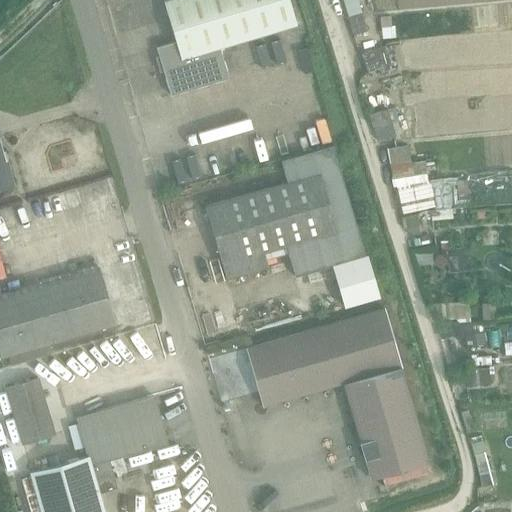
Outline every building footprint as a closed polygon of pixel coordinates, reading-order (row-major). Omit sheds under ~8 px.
[(163,0),(174,42),(157,48),(170,94),(227,78),(218,47),(296,25),(289,0),(163,0)] [(358,0),(343,0),(353,35),(367,31),(358,0)] [(389,14),(378,15),(379,27),(380,26),(390,25),(389,14)] [(390,25),(380,26),(381,38),(395,37),(394,25),(390,25)] [(384,46),(360,54),(366,72),(390,64),(384,46)] [(289,124),(318,118),(316,107),(287,113),(289,124)] [(378,112),(369,115),(373,130),(383,127),(378,112)] [(383,127),(373,130),(377,140),(396,136),(392,124),(383,127)] [(286,183),(206,205),(226,278),(269,266),(265,251),(285,245),(293,275),(331,265),(343,306),(376,297),(331,145),(279,160),(286,183)] [(0,187),(12,184),(6,163),(4,163),(0,149),(0,187)] [(174,218),(200,212),(198,201),(188,203),(183,182),(166,185),(174,218)] [(451,208),(443,208),(443,218),(452,218),(451,208)] [(415,213),(399,216),(402,229),(411,236),(420,234),(415,213)] [(465,248),(440,250),(441,264),(449,263),(450,269),(466,268),(465,248)] [(0,294),(0,356),(114,324),(97,266),(0,294)] [(495,301),(482,302),(483,318),(496,317),(495,301)] [(380,477),(383,485),(430,472),(428,463),(385,309),(248,347),(264,405),(344,383),(371,479),(380,477)] [(481,320),(453,323),(455,336),(464,335),(483,332),(481,320)] [(483,332),(464,335),(466,350),(475,349),(475,345),(484,344),(483,332)] [(490,354),(470,356),(470,364),(490,363),(490,354)] [(487,368),(465,371),(467,387),(489,385),(487,368)] [(6,386),(24,445),(55,435),(37,377),(6,386)] [(105,511),(100,492),(118,487),(110,459),(166,442),(153,397),(77,418),(78,422),(66,426),(72,450),(85,446),(87,455),(88,455),(32,471),(37,490),(38,490),(43,511),(105,511)] [(482,440),(470,443),(481,486),(491,483),(483,450),(484,450),(482,440)]
